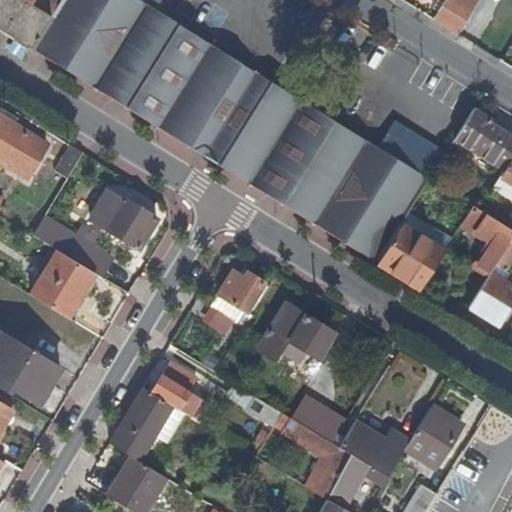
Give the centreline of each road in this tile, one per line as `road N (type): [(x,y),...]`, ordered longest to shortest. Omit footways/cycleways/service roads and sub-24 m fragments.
road 1 (residential): [(213,211),(32,511)]
road 2 (residential): [(213,211),(511,380)]
road 3 (residential): [(0,76),(213,211)]
road 4 (residential): [(357,0),(511,94)]
